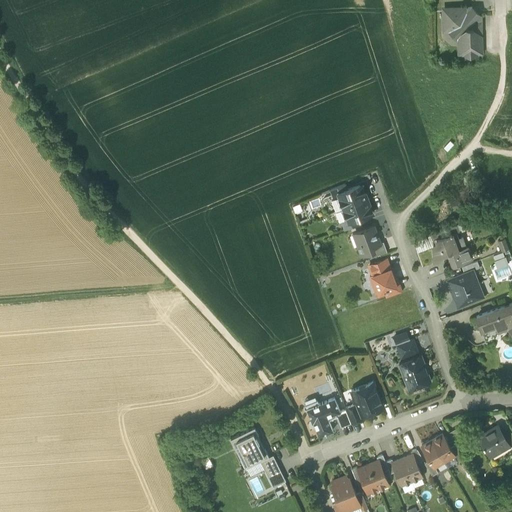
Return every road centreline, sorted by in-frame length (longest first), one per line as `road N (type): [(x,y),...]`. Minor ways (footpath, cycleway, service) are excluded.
road 1 (track): [(277,395),(86,187),(0,57)]
road 2 (residential): [(326,511),(307,462),(461,403)]
road 3 (residential): [(461,403),(395,225)]
road 4 (track): [(0,302),(165,290),(177,281)]
